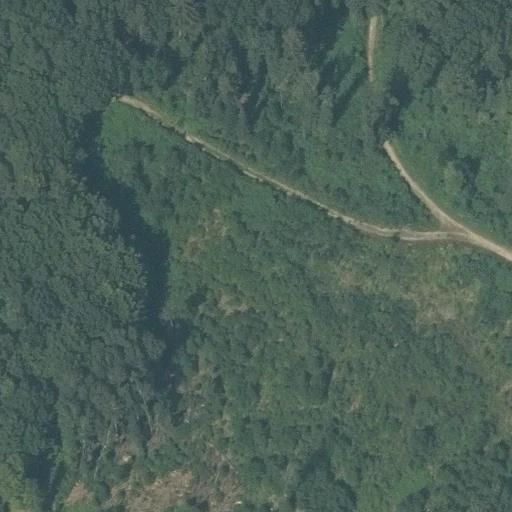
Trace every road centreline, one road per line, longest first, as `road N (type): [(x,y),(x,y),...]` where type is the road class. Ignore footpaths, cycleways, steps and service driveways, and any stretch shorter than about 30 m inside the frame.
road 1 (track): [(511,256),(465,236),(373,232),(103,85)]
road 2 (unknown): [(0,348),(39,258),(59,170),(103,85)]
road 3 (track): [(465,236),(403,177),(384,143),(367,43),(375,0)]
